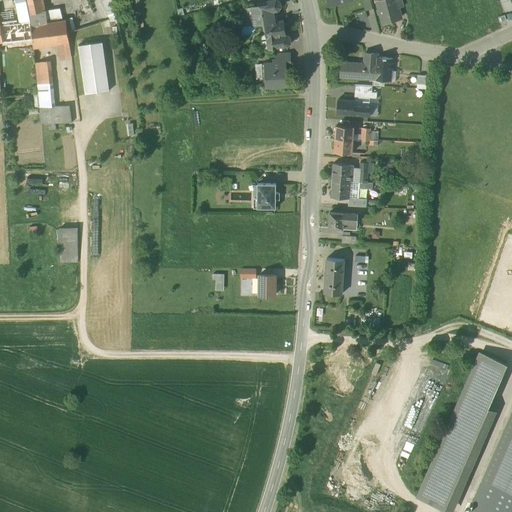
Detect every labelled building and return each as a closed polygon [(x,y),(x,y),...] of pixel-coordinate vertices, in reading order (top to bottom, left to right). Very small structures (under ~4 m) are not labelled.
[(26,0),(17,0),(20,17),(21,20),(30,19),(26,0)] [(40,0),(27,0),(31,14),(43,12),(43,11),(40,0)] [(274,0),(269,1),(266,5),(253,8),(256,25),(265,24),(265,23),(278,22),(276,10),(278,10),(281,6),(280,3),(276,0),(274,0)] [(370,0),(362,0),(364,10),(372,9),(370,0)] [(380,0),(378,1),(379,7),(378,10),(378,12),(381,14),(383,22),(401,17),(398,6),(396,0),(380,0)] [(253,8),(245,9),(248,26),(256,25),(253,8)] [(59,9),(46,11),(47,24),(63,22),(63,21),(60,9),(59,9)] [(43,12),(31,14),(31,18),(31,25),(47,24),(46,11),(43,11),(43,12)] [(226,13),(220,18),(223,23),(229,18),(226,13)] [(20,17),(0,19),(0,22),(0,25),(3,42),(33,39),(31,26),(31,25),(30,19),(21,20),(20,17)] [(506,20),(499,22),(501,29),(508,26),(506,20)] [(47,24),(31,26),(33,39),(34,48),(58,44),(69,43),(66,21),(63,22),(47,24)] [(278,22),(265,23),(265,24),(265,27),(262,27),(264,35),(267,35),(267,39),(277,38),(285,36),(282,21),(278,22)] [(264,35),(259,36),(261,50),(269,49),(267,39),(267,35),(264,35)] [(285,36),(277,38),(279,47),(289,46),(290,44),(289,38),(287,36),(285,36)] [(277,38),(267,39),(269,49),(279,47),(277,38)] [(102,42),(78,45),(85,95),(109,91),(102,42)] [(69,43),(58,44),(59,58),(71,57),(69,43)] [(378,54),(364,53),(364,63),(376,64),(377,57),(378,57),(378,54)] [(289,54),(276,55),(277,63),(285,63),(285,64),(290,63),(289,54)] [(393,58),(378,57),(377,57),(376,64),(375,79),(392,80),(393,58)] [(48,62),(35,63),(39,108),(54,107),(48,62)] [(364,63),(341,62),(340,77),(375,79),(376,64),(364,63)] [(277,63),(265,64),(266,78),(263,79),(263,83),(266,84),(266,87),(287,86),(285,64),(285,63),(277,63)] [(427,75),(418,75),(417,88),(426,89),(427,75)] [(372,86),(355,85),(354,98),(370,99),(376,99),(377,93),(372,92),(372,86)] [(338,99),(337,114),(369,116),(370,99),(354,98),(354,100),(338,99)] [(54,107),(39,108),(41,125),(48,124),(55,124),(72,123),(69,106),(54,107)] [(354,126),(336,125),(335,138),(353,139),(354,126)] [(362,128),(361,140),(378,140),(378,131),(371,131),(371,128),(362,128)] [(353,139),(335,138),(334,151),(352,152),(353,139)] [(368,162),(361,162),(359,182),(367,182),(367,169),(368,162)] [(351,165),(333,163),(332,180),(350,181),(351,165)] [(350,181),(332,180),(330,197),(349,198),(349,197),(350,181)] [(350,181),(349,197),(358,198),(359,188),(359,182),(350,181)] [(276,183),(257,183),(257,199),(260,199),(260,208),(276,208),(276,200),(278,200),(278,192),(276,192),(276,183)] [(358,198),(349,197),(349,198),(348,206),(366,207),(367,199),(358,198)] [(357,213),(330,211),(329,226),(356,228),(357,213)] [(77,228),(59,228),(60,257),(78,256),(77,228)] [(345,258),(327,257),(325,292),(343,293),(345,258)] [(255,269),(241,269),(241,277),(255,277),(255,269)] [(275,275),(259,275),(259,295),(275,295),(275,275)] [(480,353),(436,452),(463,464),(472,468),(497,411),(487,407),(506,364),(480,353)] [(511,511),(511,424),(472,511),(511,511)] [(463,464),(436,452),(417,496),(443,508),(463,464)]
